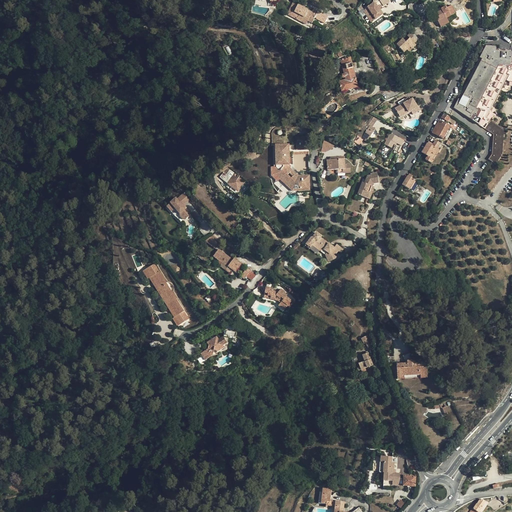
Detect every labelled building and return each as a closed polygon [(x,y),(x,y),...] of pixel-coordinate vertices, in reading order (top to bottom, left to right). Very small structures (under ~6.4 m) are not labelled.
[(383,15),(380,11),(377,7),(378,6),(381,10),(385,7),(379,0),(378,0),(363,11),(369,19),(373,16),(376,19),(383,15)] [(298,6),(294,13),(299,15),(297,19),(306,25),(308,21),(312,23),(315,18),(319,20),(322,14),(313,9),(312,13),(310,15),(309,15),(310,12),(298,6)] [(441,27),(449,23),(447,19),(455,15),(451,6),(447,8),(446,8),(442,10),(442,11),(437,14),(438,16),(439,19),(437,20),(441,27)] [(457,19),(455,15),(447,19),(449,23),(457,19)] [(404,52),(407,49),(410,46),(412,49),(416,46),(414,44),(417,41),(411,34),(408,36),(410,39),(406,42),(402,38),(396,43),(404,52)] [(337,51),(336,51),(339,58),(342,57),(333,39),(331,40),(337,51)] [(511,51),(494,51),(494,47),(483,46),(477,58),(479,60),(459,101),(457,100),(452,110),(455,111),(455,110),(493,134),(491,154),(488,159),(495,164),(501,155),(503,130),(484,117),(502,80),(506,82),(511,81),(511,51)] [(345,81),(340,82),(342,92),(358,88),(350,58),(341,61),(345,74),(342,75),(344,79),(345,79),(345,81)] [(396,74),(388,77),(391,86),(400,82),(396,74)] [(407,110),(408,112),(410,111),(413,115),(420,110),(418,106),(417,107),(412,99),(410,100),(408,97),(405,99),(406,102),(395,108),(399,115),(407,110)] [(373,115),(368,123),(372,127),(378,119),(373,115)] [(458,123),(449,117),(448,120),(456,126),(458,123)] [(443,139),(449,126),(439,120),(432,133),(443,139)] [(368,123),(355,142),(359,145),(363,139),(366,142),(370,136),(372,137),(374,137),(377,133),(377,131),(375,129),(372,127),(368,123)] [(390,133),(383,143),(395,152),(402,142),(390,133)] [(305,141),(305,137),(296,138),(296,150),(305,149),(305,148),(309,148),(309,142),(305,141)] [(425,160),(429,162),(436,149),(439,143),(435,141),(433,144),(431,143),(430,145),(427,143),(422,153),(427,156),(425,160)] [(335,146),(329,144),(324,146),(327,152),(333,150),(335,146)] [(293,190),(294,187),(297,187),(299,190),(309,190),(309,176),(298,177),(289,168),(289,145),(276,145),(276,168),(280,171),(277,173),(282,177),(281,178),(293,190)] [(429,162),(431,163),(439,151),(436,149),(429,162)] [(328,170),(338,170),(345,169),(345,173),(351,173),(350,164),(345,165),(344,159),(331,160),(327,160),(328,170)] [(226,175),(224,174),(220,178),(238,191),(244,182),(238,178),(239,177),(229,171),(226,175)] [(358,195),(368,199),(370,193),(369,192),(372,187),(374,184),(378,183),(377,173),(371,174),(371,176),(368,177),(365,184),(363,183),(358,195)] [(409,189),(414,181),(407,176),(402,185),(409,189)] [(281,178),(279,180),(292,192),(293,190),(281,178)] [(186,220),(192,214),(186,208),(184,205),(189,200),(184,194),(177,201),(176,200),(171,205),(175,209),(180,214),(186,220)] [(220,248),(224,243),(213,235),(205,241),(216,249),(218,246),(220,248)] [(326,255),(328,262),(336,258),(335,255),(338,251),(341,253),(343,250),(337,245),(334,248),(321,238),(318,242),(316,240),(312,245),(320,251),(324,250),(327,252),(326,255)] [(317,254),(320,251),(312,245),(310,248),(317,254)] [(359,252),(354,247),(347,254),(351,259),(359,252)] [(230,273),(233,270),(235,272),(242,264),(234,258),(233,260),(219,249),(213,256),(222,263),(219,265),(230,273)] [(222,263),(213,256),(211,259),(219,265),(222,263)] [(147,268),(146,269),(151,276),(150,277),(153,282),(154,281),(162,294),(161,295),(164,299),(165,299),(173,312),(172,312),(175,317),(176,316),(181,324),(189,318),(155,263),(147,268)] [(241,276),(244,279),(251,271),(247,268),(241,276)] [(178,326),(181,324),(176,316),(175,317),(172,312),(173,312),(165,299),(164,299),(161,295),(162,294),(154,281),(153,282),(150,277),(151,276),(146,269),(143,270),(178,326)] [(286,297),(287,295),(284,293),(285,292),(281,289),(279,291),(276,290),(276,291),(272,290),(273,288),(266,287),(264,294),(271,296),(270,299),(278,300),(279,299),(282,301),(281,302),(278,305),(284,310),(288,306),(290,308),(293,303),(290,301),(291,300),(286,297)] [(224,337),(228,337),(230,338),(231,336),(233,337),(233,338),(235,339),(238,327),(226,325),(225,330),(226,330),(225,335),(224,335),(224,337)] [(367,335),(361,339),(363,342),(365,341),(366,343),(368,348),(373,345),(367,335)] [(224,337),(219,340),(218,339),(216,340),(214,343),(209,342),(207,343),(209,346),(208,349),(201,353),(205,360),(217,353),(216,351),(223,346),(222,345),(228,341),(228,337),(224,337)] [(403,356),(406,364),(407,363),(407,361),(415,361),(415,360),(413,351),(410,352),(411,352),(403,356)] [(373,365),(368,353),(362,355),(364,362),(358,364),(360,367),(361,370),(365,368),(373,365)] [(397,377),(404,376),(420,375),(427,375),(427,362),(415,363),(415,361),(407,361),(407,363),(406,364),(396,364),(397,377)] [(392,457),(381,456),(380,467),(383,467),(383,473),(384,473),(388,473),(387,481),(392,481),(392,485),(400,485),(400,473),(396,473),(394,473),(394,469),(394,462),(391,462),(392,457)] [(416,477),(403,476),(403,486),(415,486),(416,477)] [(331,490),(323,489),(322,493),(321,503),(326,504),(326,506),(327,506),(332,506),(333,501),(330,500),(331,490)] [(476,511),(478,511),(485,503),(480,499),(477,504),(476,504),(473,509),(476,511)] [(406,504),(400,500),(396,505),(401,509),(406,504)] [(343,511),(344,502),(336,501),(335,507),(334,511),(362,511),(359,507),(353,511),(352,511),(343,511)]
